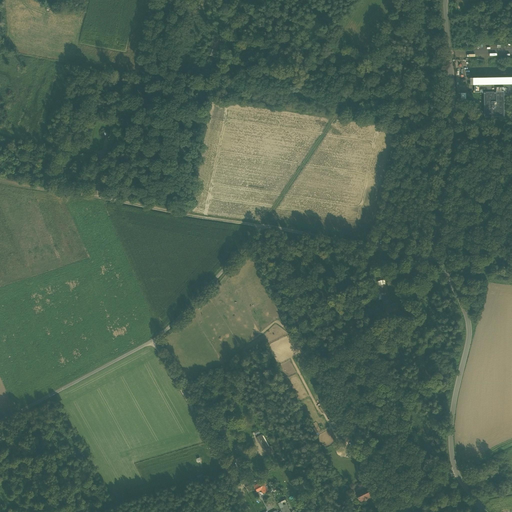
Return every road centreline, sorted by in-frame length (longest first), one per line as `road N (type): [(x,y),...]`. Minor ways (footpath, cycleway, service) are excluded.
road 1 (track): [(0,180),(263,225),(338,113)]
road 2 (unclassified): [(0,422),(153,339),(263,225)]
road 3 (unclassified): [(485,511),(455,471),(452,411),(470,332),(435,259)]
road 4 (unclassified): [(435,259),(454,139),(445,0)]
road 5 (unclassified): [(435,259),(263,225)]
road 6 (track): [(93,197),(103,155),(0,134)]
road 7 (track): [(135,73),(0,47)]
